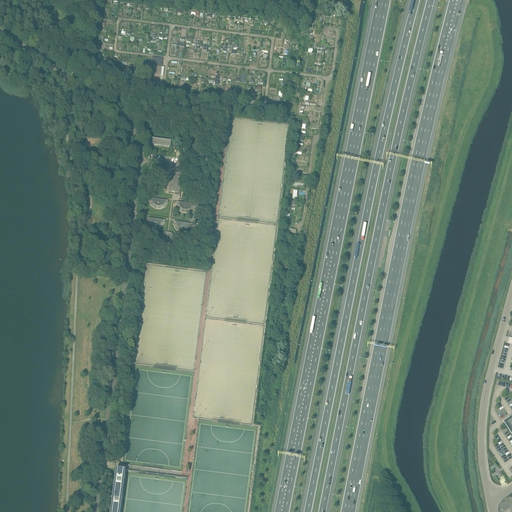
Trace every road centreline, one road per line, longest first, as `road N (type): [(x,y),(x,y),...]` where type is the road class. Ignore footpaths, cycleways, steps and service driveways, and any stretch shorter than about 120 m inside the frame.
road 1 (motorway): [(347,511),(457,0)]
road 2 (motorway): [(416,0),(307,511)]
road 3 (motorway): [(322,511),(430,0)]
road 4 (motorway): [(382,0),(281,511)]
road 5 (unclassified): [(93,511),(140,160),(129,124)]
road 6 (track): [(511,155),(435,429),(435,465),(455,511)]
road 7 (unclassified): [(490,501),(482,416),(511,295)]
road 8 (track): [(288,294),(313,144)]
